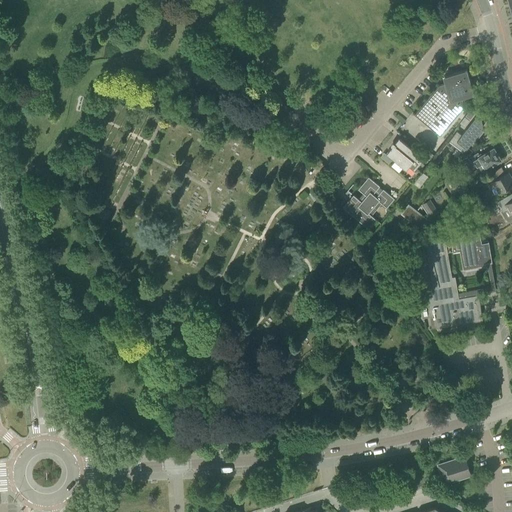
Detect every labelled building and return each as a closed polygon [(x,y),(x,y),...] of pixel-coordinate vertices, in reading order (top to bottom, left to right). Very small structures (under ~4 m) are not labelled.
[(414,114),(440,136),(464,107),(461,98),(469,96),(468,93),(470,90),(472,90),(466,69),(442,77),(444,83),(439,85),(414,114)] [(463,153),(481,130),(481,128),(482,127),(482,125),(482,124),(482,122),(479,112),(473,120),(462,134),(457,131),(449,142),(463,153)] [(465,117),(460,123),(464,127),(469,120),(465,117)] [(398,138),(393,144),(386,153),(397,162),(393,167),(390,164),(389,164),(412,183),(422,171),(416,166),(423,159),(398,138)] [(480,154),(477,155),(476,154),(468,159),(469,160),(464,164),(468,171),(478,165),(482,171),(500,159),(493,148),(481,155),(480,154)] [(424,153),(431,159),(434,155),(427,149),(424,153)] [(505,174),(501,167),(484,179),(490,189),(494,186),(499,193),(511,185),(511,180),(510,176),(508,177),(506,173),(505,174)] [(379,185),(376,183),(368,176),(358,189),(363,193),(358,199),(353,194),(342,207),(368,228),(376,219),(371,215),(380,203),(386,207),(394,198),(382,188),(380,191),(377,188),(379,185)] [(511,192),(506,196),(497,201),(503,212),(507,209),(511,214),(511,213),(511,192)] [(429,199),(421,204),(431,218),(438,212),(429,199)] [(410,221),(418,227),(426,221),(420,217),(422,215),(408,204),(402,212),(411,219),(410,221)] [(492,261),(488,241),(481,242),(479,228),(449,233),(450,238),(445,239),(447,252),(452,251),(452,252),(459,251),(462,268),(485,264),(485,262),(492,261)] [(448,277),(444,253),(447,253),(447,252),(445,239),(445,238),(439,239),(439,241),(410,246),(410,244),(409,244),(412,259),(413,259),(420,298),(419,298),(420,305),(455,298),(453,284),(455,284),(456,285),(455,276),(448,277)] [(482,320),(478,294),(455,298),(420,305),(422,317),(434,315),(436,328),(482,320)] [(250,364),(243,364),(243,371),(244,372),(245,372),(245,374),(251,373),(251,365),(250,366),(250,364)] [(470,475),(467,465),(464,456),(438,464),(444,483),(470,475)]
